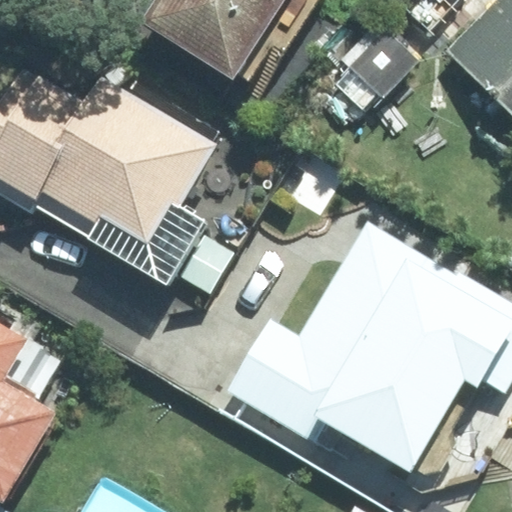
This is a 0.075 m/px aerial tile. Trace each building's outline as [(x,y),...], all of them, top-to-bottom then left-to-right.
[(181,0),(162,31),(256,90),(313,0),(181,0)] [(511,0),(509,0),(458,54),(511,105),(511,0)] [(433,78),(387,33),(331,89),(377,134),(433,78)] [(236,156),(121,89),(105,115),(31,72),(0,123),(0,191),(46,219),(49,212),(183,291),(222,226),(202,214),(236,156)] [(376,224),(310,339),(281,322),(238,396),(326,447),(337,426),(439,484),(492,391),(505,398),(508,392),(511,394),(511,298),(470,273),(468,276),(376,224)] [(52,347),(0,316),(0,498),(22,511),(23,511),(76,423),(54,409),(58,403),(28,387),(52,347)]
